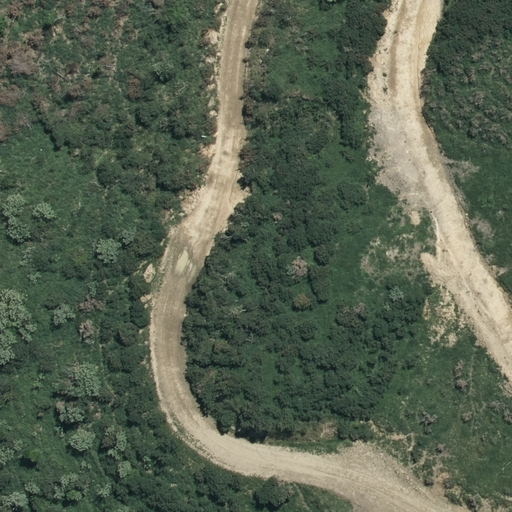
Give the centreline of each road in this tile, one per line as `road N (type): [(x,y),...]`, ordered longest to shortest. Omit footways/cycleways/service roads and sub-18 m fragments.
road 1 (track): [(410,511),(187,417),(169,331),(229,142),(252,0)]
road 2 (track): [(511,322),(392,89),(426,0)]
